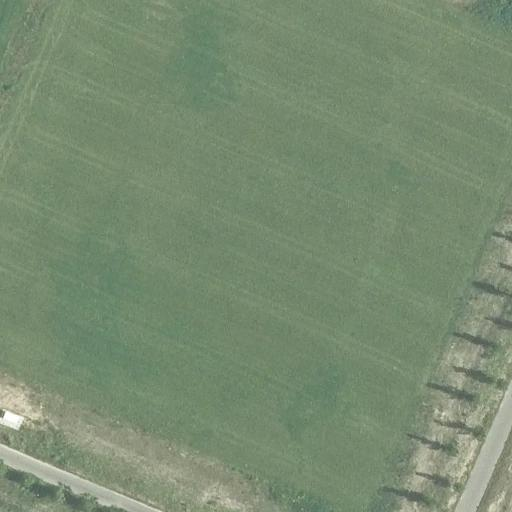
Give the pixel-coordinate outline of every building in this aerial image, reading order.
[(511,58),(507,56),(498,77),(506,81),(505,83),(508,85),(501,101),(506,103),(504,109),(511,112),(511,58)] [(43,124),(26,164),(27,164),(34,147),(46,152),(47,149),(75,161),(83,142),(106,151),(106,150),(43,124)] [(479,189),(456,241),(489,255),(497,236),(498,236),(499,234),(498,234),(502,224),(503,224),(504,222),(503,222),(511,203),(479,189)] [(0,359),(22,368),(47,307),(8,291),(20,262),(0,253),(0,359)] [(335,358),(331,368),(385,391),(392,375),(411,384),(413,385),(414,383),(413,383),(422,363),(422,364),(428,351),(427,351),(436,331),(437,329),(435,329),(418,322),(423,310),(409,304),(404,316),(402,315),(400,314),(399,316),(400,316),(399,317),(387,312),(373,345),(385,350),(377,368),(339,351),(335,358)]
